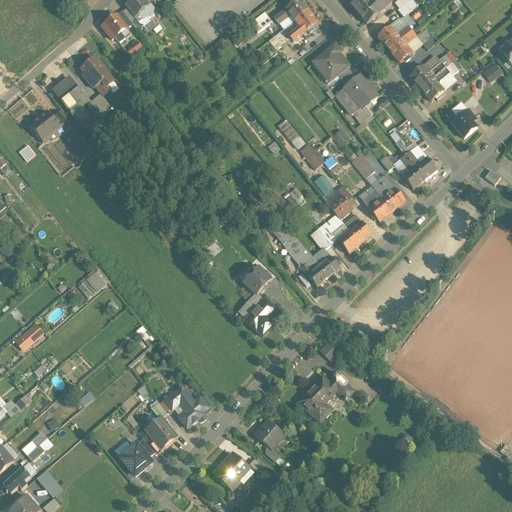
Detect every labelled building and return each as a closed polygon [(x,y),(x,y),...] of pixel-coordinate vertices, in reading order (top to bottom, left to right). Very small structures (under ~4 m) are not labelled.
[(142,1),(141,0),(133,0),(125,7),(127,10),(135,19),(136,19),(139,16),(148,8),(142,1)] [(147,2),(145,0),(143,0),(142,1),(148,8),(151,6),(148,2),(147,2)] [(299,0),(285,11),(290,18),(294,24),(308,13),(299,0)] [(349,0),(346,2),(357,14),(370,3),(367,0),(349,0)] [(406,0),(401,0),(395,5),(400,11),(409,3),(406,0)] [(409,3),(400,11),(398,12),(404,19),(417,8),(412,1),(409,3)] [(376,10),(370,3),(357,14),(367,27),(380,15),(376,10)] [(384,3),(376,10),(380,15),(388,8),(384,3)] [(135,19),(127,10),(123,13),(130,23),(135,19)] [(279,26),(290,18),(285,11),(274,20),(279,26)] [(123,13),(122,13),(117,18),(127,30),(132,26),(130,23),(123,13)] [(308,13),(294,24),(299,30),(303,35),(317,24),(308,13)] [(164,14),(151,24),(153,27),(167,18),(164,14)] [(251,25),(258,34),(272,23),(265,14),(251,25)] [(143,21),(139,16),(136,19),(135,19),(130,23),(132,26),(138,33),(143,28),(150,22),(146,18),(143,21)] [(117,17),(105,27),(107,29),(104,32),(112,42),(115,39),(120,45),(125,40),(121,35),(127,30),(117,18),(117,17)] [(150,22),(143,28),(148,33),(154,28),(153,27),(151,24),(150,22)] [(391,29),(378,40),(389,53),(401,42),(391,29)] [(299,30),(287,39),(292,44),(303,35),(299,30)] [(435,46),(430,40),(423,47),(428,52),(435,46)] [(401,42),(389,53),(400,66),(412,56),(401,42)] [(511,42),(506,48),(507,50),(502,55),(503,56),(503,59),(505,61),(507,62),(511,67),(511,42)] [(135,57),(134,55),(142,49),(138,44),(126,53),(132,60),(135,57)] [(341,54),(335,47),(313,64),(324,78),(328,75),(333,81),(338,77),(347,70),(349,68),(338,56),(341,54)] [(114,84),(95,60),(81,70),(85,75),(82,77),(94,91),(96,89),(103,99),(111,92),(108,88),(114,84)] [(498,64),(484,76),(490,83),(505,71),(498,64)] [(452,65),(446,70),(450,76),(452,78),(458,73),(452,65)] [(433,81),(423,68),(411,79),(421,91),(433,81)] [(351,74),(347,70),(338,77),(341,82),(351,74)] [(446,70),(436,78),(441,84),(450,76),(446,70)] [(378,98),(360,77),(336,97),(351,117),(353,115),(356,119),(368,110),(366,108),(378,98)] [(89,106),(69,81),(49,97),(55,106),(60,102),(80,127),(91,118),(89,116),(93,113),(95,115),(96,114),(89,106)] [(444,94),(433,81),(421,91),(432,104),(435,101),(444,94)] [(199,95),(195,90),(189,95),(193,100),(199,95)] [(444,94),(435,101),(437,103),(446,96),(444,94)] [(108,108),(99,97),(94,101),(102,112),(108,108)] [(102,112),(94,101),(89,106),(96,114),(95,115),(97,117),(97,116),(102,112)] [(456,123),(452,126),(464,140),(477,130),(469,121),(473,117),(471,115),(472,114),(470,111),(467,113),(460,105),(449,114),(456,123)] [(368,110),(356,119),(361,126),(373,116),(368,110)] [(95,115),(93,113),(89,116),(91,118),(95,122),(99,118),(97,116),(97,117),(95,115)] [(72,127),(61,114),(56,118),(56,119),(53,121),(60,130),(63,135),(72,127)] [(53,121),(49,115),(30,129),(42,144),(60,130),(53,121)] [(130,115),(124,119),(129,125),(134,121),(130,115)] [(286,121),(278,128),(299,151),(307,144),(286,121)] [(347,140),(342,134),(335,139),(340,145),(347,140)] [(283,152),(276,145),(271,150),(277,157),(283,152)] [(28,148),(19,155),(27,164),(36,157),(28,148)] [(427,161),(417,148),(409,154),(419,167),(427,161)] [(320,167),(310,154),(304,159),(314,172),(320,167)] [(409,154),(405,158),(415,170),(419,167),(409,154)] [(337,166),(331,158),(324,164),(330,172),(337,166)] [(415,170),(405,158),(400,162),(410,174),(415,170)] [(393,167),(387,159),(381,164),(388,173),(394,169),(393,168),(393,167)] [(419,167),(415,170),(425,183),(437,173),(433,169),(435,168),(432,163),(430,165),(427,161),(419,167)] [(374,174),(365,162),(361,165),(356,169),(366,181),(374,174)] [(410,174),(400,162),(393,167),(393,168),(394,169),(402,180),(410,174)] [(410,174),(402,180),(406,184),(404,185),(407,190),(409,188),(412,192),(425,183),(415,170),(410,174)] [(502,179),(492,172),(486,181),(496,188),(502,179)] [(325,196),(334,188),(324,175),(314,183),(325,196)] [(384,179),(372,188),(376,193),(382,201),(394,191),(384,179)] [(372,188),(359,199),(363,204),(376,193),(372,188)] [(307,199),(298,189),(290,196),(299,206),(307,199)] [(342,197),(347,203),(352,200),(343,189),(338,192),(342,197)] [(394,191),(382,201),(392,214),(405,205),(394,191)] [(329,207),(334,214),(340,221),(351,212),(353,211),(347,203),(342,197),(329,207)] [(382,201),(369,212),(372,215),(370,217),(372,220),(374,219),(379,225),(392,214),(382,201)] [(216,232),(228,222),(219,211),(208,221),(216,232)] [(334,214),(326,221),(331,228),(340,221),(334,214)] [(297,241),(283,222),(271,232),(286,250),(297,241)] [(371,238),(359,222),(352,227),(354,230),(349,233),(360,247),(371,238)] [(337,242),(325,226),(319,231),(322,235),(331,247),(337,242)] [(360,247),(349,233),(338,243),(348,257),(360,247)] [(331,247),(322,235),(315,241),(324,252),(331,247)] [(183,244),(188,251),(196,245),(191,239),(183,244)] [(313,261),(297,241),(286,250),(301,270),(313,261)] [(324,252),(313,261),(319,269),(331,260),(324,252)] [(340,271),(331,260),(319,269),(328,281),(340,271)] [(313,261),(301,270),(308,278),(319,269),(313,261)] [(259,269),(244,285),(255,296),(271,281),(259,269)] [(319,269),(308,278),(317,290),(328,281),(319,269)] [(92,286),(82,276),(76,281),(86,292),(92,286)] [(74,290),(69,285),(65,289),(70,294),(74,290)] [(258,296),(239,315),(246,321),(264,302),(258,296)] [(246,321),(244,323),(256,333),(262,339),(272,329),(266,323),(277,311),(265,300),(264,302),(246,321)] [(45,334),(37,325),(17,344),(25,353),(45,334)] [(338,352),(329,343),(320,351),(329,361),(338,352)] [(41,368),(35,373),(38,377),(44,372),(41,368)] [(322,377),(302,398),(304,400),(300,407),(313,419),(313,418),(320,424),(332,412),(324,405),(336,392),(345,401),(353,392),(337,377),(338,376),(337,375),(337,374),(336,374),(335,374),(334,374),(333,374),(332,375),(332,376),(333,377),(333,378),(328,383),(322,377)] [(377,382),(373,387),(379,391),(383,386),(377,382)] [(182,389),(165,403),(172,412),(174,411),(180,418),(178,419),(187,430),(199,421),(197,419),(202,414),(194,404),(182,389)] [(80,401),(85,407),(95,398),(90,392),(80,401)] [(26,397),(15,405),(20,411),(30,402),(26,397)] [(208,410),(200,399),(194,404),(202,414),(208,410)] [(6,406),(2,409),(6,414),(14,406),(11,402),(6,406)] [(172,412),(165,403),(160,406),(168,416),(172,412)] [(160,406),(158,404),(153,408),(161,419),(162,418),(163,419),(168,416),(160,406)] [(14,406),(6,414),(11,419),(20,411),(15,405),(14,406)] [(161,419),(145,432),(161,452),(178,439),(163,419),(162,418),(161,419)] [(283,436),(268,423),(255,438),(268,449),(274,442),(276,444),(283,436)] [(154,455),(143,441),(137,446),(148,460),(154,455)] [(31,443),(22,451),(27,457),(37,449),(31,443)] [(148,460),(137,446),(136,447),(121,459),(120,460),(121,460),(135,478),(135,479),(136,478),(151,465),(152,466),(152,465),(152,464),(148,460)] [(37,449),(27,457),(32,463),(45,453),(39,447),(37,449)] [(1,450),(0,450),(0,474),(14,463),(1,449),(1,450)] [(280,459),(270,451),(266,456),(275,464),(280,459)] [(233,455),(214,476),(231,491),(250,471),(233,455)] [(264,470),(253,461),(248,467),(259,476),(264,470)] [(13,479),(13,480),(10,481),(3,487),(7,491),(6,494),(9,494),(11,496),(19,489),(21,492),(27,487),(25,484),(31,479),(23,470),(18,474),(17,477),(16,477),(15,477),(14,477),(13,478),(13,479)] [(54,499),(64,491),(47,471),(37,479),(54,499)] [(202,509),(207,503),(187,485),(182,491),(202,509)] [(38,511),(26,498),(10,511),(38,511)] [(54,500),(43,509),(45,511),(53,511),(60,506),(54,500)]
